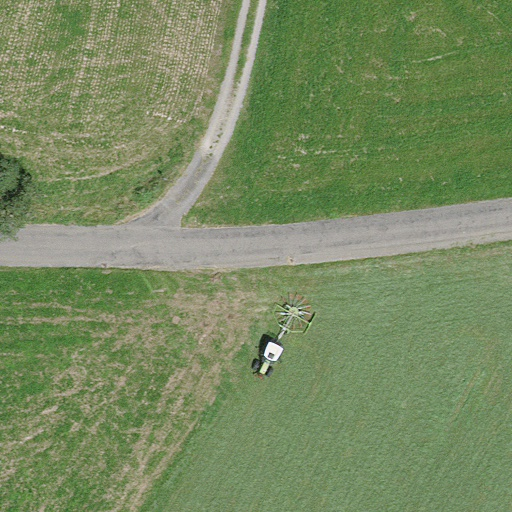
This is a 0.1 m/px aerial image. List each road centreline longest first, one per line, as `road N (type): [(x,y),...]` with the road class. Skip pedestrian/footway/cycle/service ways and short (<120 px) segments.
road 1 (unclassified): [(511,219),(222,247),(0,242)]
road 2 (track): [(292,0),(231,158),(132,247)]
